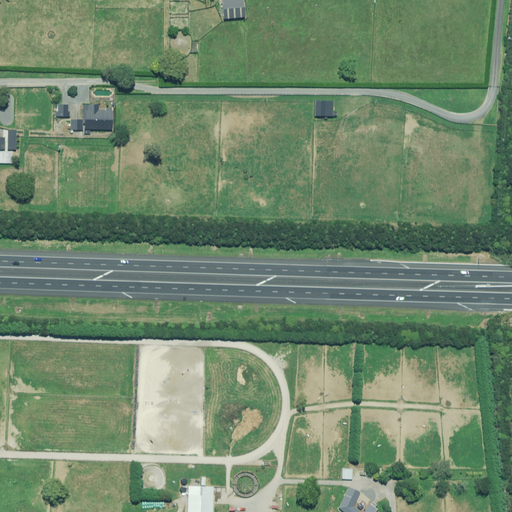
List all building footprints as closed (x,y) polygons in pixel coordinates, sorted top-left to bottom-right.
[(247,17),(245,0),(223,0),(226,19),(247,17)] [(334,111),(335,101),(316,100),(315,116),(338,117),(338,111),(334,111)] [(70,105),(59,105),(59,116),(71,117),(71,112),(69,112),(70,105)] [(100,105),(84,105),(84,120),(72,119),(72,130),(85,130),(85,129),(113,130),(113,110),(100,109),(100,105)] [(18,130),(9,130),(9,136),(0,136),(0,134),(0,132),(0,163),(14,163),(14,150),(18,150),(18,130)] [(354,469),(343,469),(343,479),(353,479),(354,469)] [(213,511),(214,487),(190,487),(188,511),(213,511)] [(361,495),(353,489),(338,507),(344,511),(376,511),(378,510),(372,505),(365,511),(361,511),(353,505),(361,495)]
